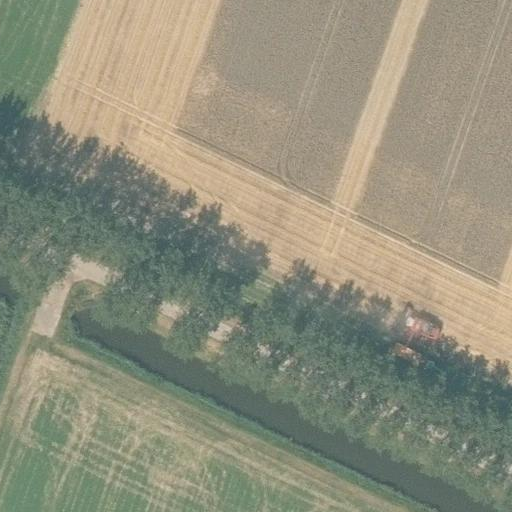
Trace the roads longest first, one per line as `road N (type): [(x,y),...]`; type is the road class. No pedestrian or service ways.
road 1 (unclassified): [(511,473),(0,226)]
road 2 (track): [(511,423),(0,178)]
road 3 (track): [(0,422),(29,337),(391,511)]
